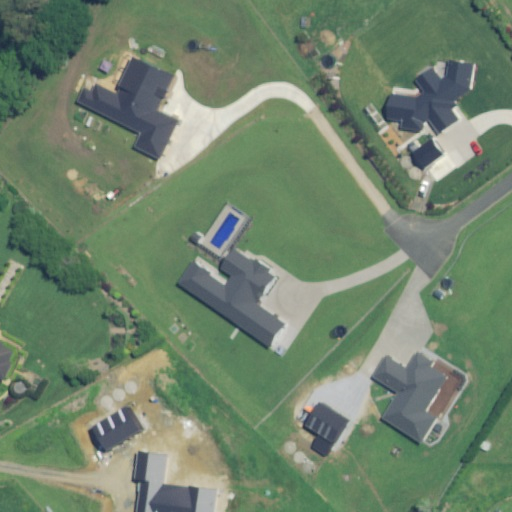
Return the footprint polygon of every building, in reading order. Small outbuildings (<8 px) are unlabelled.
[(80,88),(74,100),(141,132),(134,146),(160,158),(177,122),(155,112),(172,76),(132,57),(115,93),(98,85),(94,94),(80,88)] [(419,130),(420,123),(426,119),(436,133),(457,118),(449,107),(454,104),(452,100),(468,89),(473,65),(450,60),(447,77),(441,81),(432,68),(415,80),(425,94),(419,99),(389,94),(386,119),(403,121),(402,128),(419,130)] [(431,141),(412,154),(421,168),(440,155),(431,141)] [(192,264),(178,284),(271,348),(286,327),(253,304),(272,276),(268,274),(270,270),(259,262),(256,265),(234,250),(221,268),(233,276),(225,287),(192,264)] [(0,379),(1,379),(10,362),(6,360),(11,350),(0,343),(0,379)] [(423,411),(444,375),(429,367),(433,361),(416,351),(405,369),(385,357),(373,377),(399,393),(383,420),(421,442),(435,418),(423,411)] [(348,420),(319,403),(305,426),(334,443),(348,420)] [(91,431),(105,452),(142,428),(128,407),(91,431)] [(167,454),(138,451),(134,480),(139,481),(135,511),(211,511),(214,490),(163,484),(167,454)] [(402,511),(387,487),(361,502),(367,511),(402,511)]
